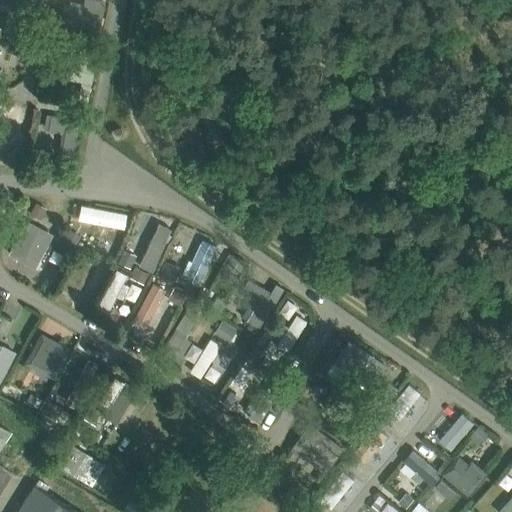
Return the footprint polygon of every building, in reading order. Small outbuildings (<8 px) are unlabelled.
[(72,7),(69,22),(89,27),(87,38),(97,40),(100,25),(102,25),(103,19),(101,18),(104,3),(88,0),(85,0),(84,6),(83,6),(82,10),(72,7)] [(5,27),(2,36),(14,40),(14,39),(26,42),(28,33),(27,32),(33,4),(22,2),(15,29),(5,27)] [(57,33),(56,39),(65,41),(66,35),(57,33)] [(13,44),(11,52),(23,55),(24,47),(13,44)] [(59,45),(57,55),(70,57),(72,48),(59,45)] [(60,61),(58,76),(68,78),(90,82),(97,50),(83,47),(79,64),(71,63),(60,61)] [(71,94),(70,101),(85,105),(89,84),(81,82),(79,96),(71,94)] [(68,105),(66,115),(78,118),(80,108),(68,105)] [(50,115),(48,130),(64,133),(64,137),(61,155),(73,157),(79,121),(50,115)] [(34,150),(33,162),(48,165),(49,153),(34,150)] [(35,204),(31,212),(41,218),(45,210),(35,204)] [(81,206),(79,220),(123,228),(126,214),(81,206)] [(25,221),(9,253),(34,267),(51,234),(25,221)] [(158,224),(139,264),(152,271),(154,268),(171,231),(158,224)] [(67,233),(62,241),(72,246),(77,239),(67,233)] [(187,274),(185,279),(199,285),(216,247),(203,241),(198,250),(187,274)] [(123,251),(118,262),(129,268),(135,256),(123,251)] [(233,254),(226,267),(239,275),(246,262),(233,254)] [(164,265),(159,277),(173,283),(178,271),(164,265)] [(136,268),(131,277),(142,283),(147,274),(136,268)] [(116,270),(97,308),(107,313),(117,295),(122,284),(126,275),(116,270)] [(248,279),(242,289),(255,297),(259,299),(247,320),(250,322),(247,327),(254,332),(258,326),(259,327),(272,307),(274,308),(284,289),(276,284),(271,292),(248,279)] [(152,283),(133,319),(146,325),(164,290),(152,283)] [(175,290),(170,300),(179,305),(185,295),(175,290)] [(192,302),(186,313),(193,317),(199,307),(192,302)] [(175,329),(159,354),(169,361),(174,352),(181,357),(191,341),(184,337),(194,321),(184,315),(175,329)] [(283,337),(278,345),(288,352),(306,323),(296,316),(289,327),(283,337)] [(222,322),(216,333),(224,338),(230,328),(222,322)] [(32,353),(28,362),(37,367),(37,366),(44,370),(44,371),(53,375),(57,366),(61,359),(62,359),(66,350),(57,346),(50,342),(50,341),(41,337),(37,346),(33,354),(32,353)] [(211,339),(191,370),(202,376),(212,360),(218,350),(221,345),(211,339)] [(350,342),(327,373),(348,387),(353,380),(355,382),(359,377),(373,386),(384,371),(387,367),(350,342)] [(0,347),(0,381),(15,353),(1,345),(0,347)] [(253,349),(248,357),(257,363),(262,355),(253,349)] [(89,360),(66,399),(76,405),(99,366),(89,360)] [(383,379),(372,396),(385,404),(396,388),(383,379)] [(107,408),(103,414),(117,422),(136,390),(123,382),(107,408)] [(409,384),(390,408),(401,418),(421,393),(409,384)] [(251,401),(246,409),(251,413),(248,417),(259,424),(280,392),(270,385),(257,404),(251,401)] [(229,394),(223,404),(233,410),(239,400),(229,394)] [(28,398),(26,402),(36,407),(40,399),(32,395),(30,400),(28,398)] [(47,401),(42,412),(56,420),(61,409),(47,401)] [(367,403),(358,415),(370,424),(379,412),(367,403)] [(463,413),(439,440),(451,450),(474,423),(463,413)] [(86,415),(81,422),(92,429),(97,422),(86,415)] [(350,422),(341,434),(354,443),(363,431),(350,422)] [(310,425),(293,447),(326,472),(343,449),(310,425)] [(376,426),(354,453),(365,462),(388,435),(376,426)] [(478,427),(472,435),(480,442),(487,434),(478,427)] [(69,444),(57,465),(90,484),(97,472),(88,467),(93,458),(69,444)] [(413,450),(404,461),(432,485),(442,474),(413,450)] [(453,457),(443,469),(446,472),(445,473),(468,493),(482,477),(459,458),(457,460),(453,457)] [(343,471),(321,498),(333,507),(354,480),(343,471)] [(442,480),(436,487),(442,493),(448,486),(442,480)] [(77,511),(35,485),(17,511),(77,511)] [(291,489),(285,500),(299,509),(305,498),(291,489)] [(407,494),(400,503),(405,507),(413,498),(407,494)] [(511,511),(511,498),(499,511),(511,511)] [(374,501),(369,508),(374,511),(376,511),(381,506),(374,501)] [(130,502),(125,511),(126,511),(142,511),(144,510),(130,502)] [(430,511),(419,502),(411,511),(430,511)]
